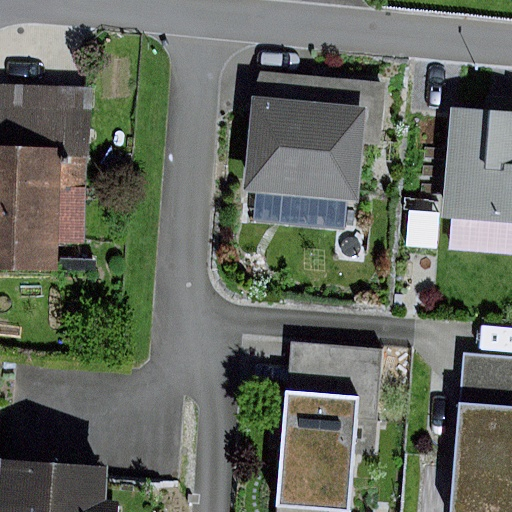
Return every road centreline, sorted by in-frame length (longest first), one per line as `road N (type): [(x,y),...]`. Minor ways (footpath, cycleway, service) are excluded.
road 1 (residential): [(210,14),(191,312),(218,424),(212,511)]
road 2 (residential): [(0,3),(210,14)]
road 3 (residential): [(329,23),(511,42)]
